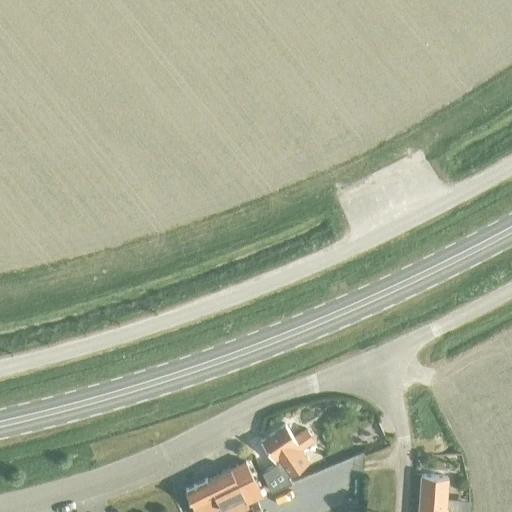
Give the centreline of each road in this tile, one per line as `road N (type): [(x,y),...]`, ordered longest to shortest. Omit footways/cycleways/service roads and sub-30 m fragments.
road 1 (unclassified): [(511,165),(297,272),(186,316),(0,369)]
road 2 (secondary): [(0,428),(241,357),(511,229)]
road 3 (unclassified): [(0,505),(142,462),(256,405),(374,361)]
road 4 (unclassified): [(400,511),(402,435),(374,361)]
road 5 (unclassified): [(374,361),(511,291)]
